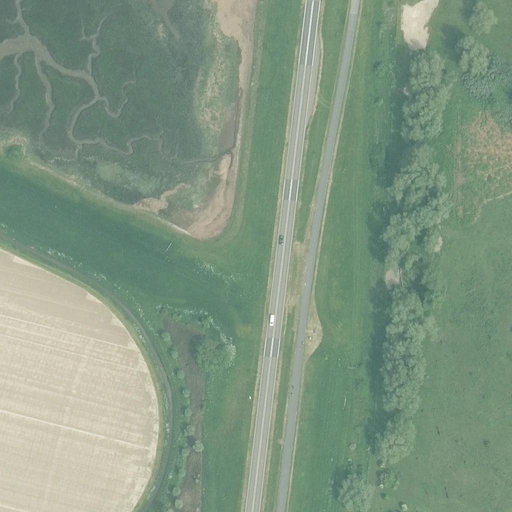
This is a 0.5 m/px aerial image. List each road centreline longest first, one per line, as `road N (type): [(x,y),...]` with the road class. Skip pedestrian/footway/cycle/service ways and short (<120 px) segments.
road 1 (unclassified): [(279,511),(354,0)]
road 2 (primary): [(251,511),(313,0)]
road 3 (track): [(211,315),(121,284),(0,223)]
